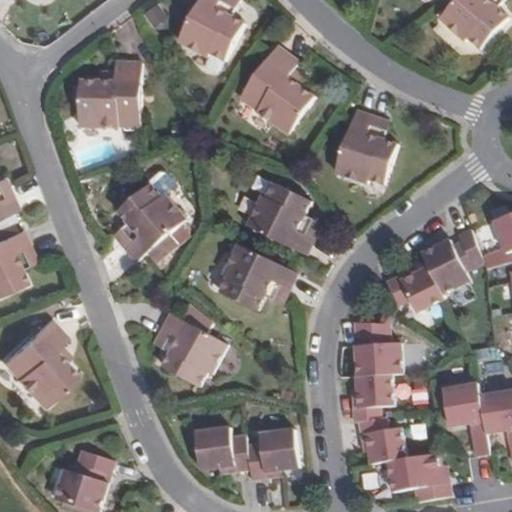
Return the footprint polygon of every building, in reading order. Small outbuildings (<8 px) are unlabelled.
[(199,0),(178,36),(210,55),(211,51),(223,58),(225,59),(247,21),(233,14),(226,10),(232,0),(199,0)] [(241,0),(232,0),(226,10),(233,14),(241,0)] [(511,23),(511,19),(503,11),(497,5),(501,0),(464,0),(445,23),(473,47),(476,43),(487,53),(511,23)] [(511,0),(501,0),(497,5),(503,11),(511,0)] [(276,44),(243,90),(259,102),(255,108),(255,109),(287,131),(312,95),(297,84),(286,76),(291,68),(297,58),(276,44)] [(217,70),(223,58),(211,51),(210,55),(206,61),(207,68),(212,71),(217,70)] [(123,132),(123,130),(124,121),(142,122),(143,66),(117,66),(116,77),(116,86),(102,86),(84,85),(83,130),(123,132)] [(303,75),(291,68),(286,76),(297,84),(303,75)] [(103,76),(102,86),(116,86),(116,77),(103,76)] [(239,97),(255,108),(259,102),(243,90),(239,97)] [(400,140),(386,136),(379,133),(385,116),(356,107),(337,170),(372,181),(373,177),(388,181),(400,140)] [(392,117),(385,116),(379,133),(386,136),(392,117)] [(124,121),(123,130),(126,130),(126,133),(138,134),(139,130),(142,130),(142,122),(124,121)] [(306,251),(317,226),(300,217),(304,210),(310,196),(273,179),(266,192),(262,191),(246,223),(306,251)] [(0,182),(0,213),(17,206),(5,181),(0,182)] [(115,215),(123,226),(128,233),(113,245),(131,268),(142,257),(164,240),(182,226),(160,197),(156,199),(147,188),(115,215)] [(511,206),(496,211),(504,246),(511,244),(511,243),(511,206)] [(321,218),(304,210),(300,217),(317,226),(321,218)] [(108,239),(113,245),(128,233),(123,226),(108,239)] [(476,255),(485,250),(475,226),(464,232),(467,238),(469,243),(460,247),(458,242),(455,236),(427,251),(433,263),(447,289),(474,276),(470,267),(479,262),(476,255)] [(0,293),(23,284),(18,269),(15,262),(32,255),(22,228),(0,237),(0,293)] [(469,243),(467,238),(458,242),(460,247),(469,243)] [(173,251),(164,240),(142,257),(151,269),(173,251)] [(256,312),(263,298),(266,291),(284,299),(296,274),(236,246),(221,278),(225,280),(219,294),(256,312)] [(488,258),(485,250),(476,255),(479,262),(488,258)] [(35,262),(32,255),(15,262),(18,269),(35,262)] [(406,276),(423,268),(420,262),(403,271),(406,276)] [(447,289),(433,263),(423,268),(406,276),(403,271),(390,277),(396,290),(402,303),(417,296),(422,307),(449,294),(447,289)] [(280,306),(284,299),(266,291),(263,298),(280,306)] [(173,313),(158,337),(175,347),(171,353),(163,367),(200,388),(207,376),(211,377),(230,346),(173,313)] [(365,372),(411,369),(408,339),(398,339),(397,330),(390,330),(390,319),(377,318),(362,318),(363,331),(369,331),(375,331),(375,340),(369,341),(363,341),(365,372)] [(41,320),(0,356),(0,357),(14,373),(8,378),(5,380),(30,408),(64,379),(53,366),(44,355),(51,348),(59,340),(41,320)] [(154,344),(171,353),(175,347),(158,337),(154,344)] [(61,360),(51,348),(44,355),(53,366),(61,360)] [(0,369),(8,378),(14,373),(0,357),(0,369)] [(383,403),(392,402),(415,400),(414,369),(411,369),(365,372),(364,382),(364,403),(357,405),(358,417),(361,417),(384,413),(383,403)] [(487,418),(483,392),(481,380),(446,385),(451,423),(475,419),(487,418)] [(364,403),(364,382),(356,382),(357,405),(364,403)] [(511,387),(483,392),(487,418),(489,426),(490,430),(511,426),(511,387)] [(393,411),(392,402),(383,403),(384,413),(387,412),(393,411)] [(390,425),(399,424),(396,411),(393,411),(387,412),(390,425)] [(391,458),(425,452),(419,420),(399,424),(390,425),(387,412),(384,413),(361,417),(363,431),(370,430),(373,446),(375,460),(391,458)] [(489,426),(487,418),(475,419),(476,427),(489,426)] [(251,464),(249,447),(246,428),(233,430),(232,423),(196,429),(202,464),(221,462),(238,460),(238,466),(251,464)] [(494,451),(490,430),(489,426),(476,427),(481,453),(494,451)] [(265,468),(283,466),(296,464),(291,429),(261,433),(263,445),(249,447),(251,464),(252,476),(266,475),(265,468)] [(366,447),(373,446),(370,430),(363,431),(366,447)] [(75,450),(71,462),(81,464),(84,452),(75,450)] [(447,482),(444,465),(441,450),(425,452),(391,458),(396,489),(419,486),(427,484),(429,497),(434,496),(454,493),(451,480),(447,482)] [(111,459),(84,452),(81,464),(71,462),(69,472),(62,470),(54,500),(97,510),(105,481),(100,480),(97,479),(96,475),(97,469),(103,470),(107,471),(111,459)] [(447,482),(451,480),(453,480),(450,463),(444,465),(447,482)] [(284,473),(283,466),(265,468),(266,475),(284,473)] [(421,498),(429,497),(427,484),(419,486),(421,498)] [(454,493),(434,496),(436,510),(436,511),(456,511),(456,506),(454,493)]
